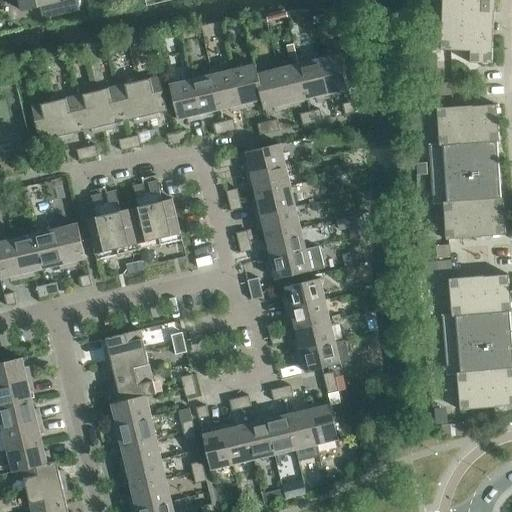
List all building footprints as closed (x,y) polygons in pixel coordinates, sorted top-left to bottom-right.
[(42,6),(45,18),(80,11),(77,0),(65,0),(61,1),(60,0),(19,0),(22,11),(42,6)] [(442,0),(441,50),(470,51),(470,63),(492,64),(494,12),(495,12),(495,0),(442,0)] [(341,54),(320,59),(329,97),(341,95),(340,91),(350,88),(341,54)] [(320,59),(299,64),(307,99),(316,96),(317,100),(329,97),(320,59)] [(255,64),(233,69),(243,108),(253,105),(253,101),(262,99),(263,99),(257,74),(258,73),(255,64)] [(299,64),(278,69),(287,107),(299,105),(298,101),(307,99),(299,64)] [(233,69),(212,74),(221,109),(230,107),(231,111),(243,108),(233,69)] [(278,69),(258,73),(257,74),(263,99),(262,99),(264,109),(274,107),(275,110),(287,107),(278,69)] [(426,85),(438,84),(437,72),(426,73),(426,85)] [(212,74),(191,79),(201,118),(213,115),(212,111),(221,109),(212,74)] [(160,76),(138,81),(147,120),(159,117),(158,113),(168,111),(160,76)] [(201,118),(191,79),(170,84),(178,119),(188,117),(189,121),(201,118)] [(138,81),(117,86),(125,121),(134,119),(135,123),(147,120),(138,81)] [(438,84),(439,95),(453,94),(452,83),(438,84)] [(117,86),(96,91),(105,130),(117,127),(116,123),(125,121),(117,86)] [(96,91),(75,96),(83,131),(92,129),(93,133),(105,130),(96,91)] [(75,96),(54,101),(63,140),(75,137),(74,133),(83,131),(75,96)] [(63,140),(54,101),(32,106),(40,141),(50,139),(51,143),(63,140)] [(343,104),(346,115),(356,113),(353,101),(343,104)] [(437,108),(440,146),(468,144),(469,164),(441,166),(442,182),(470,180),(472,200),(443,202),(446,239),(482,237),(482,236),(506,234),(503,197),(502,197),(498,142),(499,141),(497,104),(473,106),(473,105),(437,108)] [(320,109),(310,112),(313,123),(323,121),(320,109)] [(313,123),(310,112),(300,114),(303,125),(313,123)] [(233,119),(224,121),(226,133),(236,130),(233,119)] [(277,120),(267,122),(270,133),(279,131),(277,120)] [(226,133),(224,121),(213,124),(215,135),(226,133)] [(270,133),(267,122),(257,124),(260,136),(270,133)] [(186,130),(177,132),(179,144),(189,141),(186,130)] [(179,144),(177,132),(167,135),(169,146),(179,144)] [(138,135),(129,137),(131,149),(141,146),(138,135)] [(131,149),(129,137),(119,140),(121,151),(131,149)] [(244,162),(247,174),(285,165),(280,143),(246,151),(248,161),(244,162)] [(96,145),(87,147),(89,158),(99,156),(96,145)] [(89,158),(87,147),(77,150),(79,161),(89,158)] [(44,157),(47,169),(56,166),(54,155),(44,157)] [(218,158),(221,168),(232,166),(230,156),(218,158)] [(348,163),(332,166),(334,175),(350,172),(348,163)] [(254,185),(256,194),(290,186),(285,165),(247,174),(250,186),(254,185)] [(158,180),(147,183),(160,239),(181,234),(173,199),(163,201),(158,180)] [(139,206),(130,209),(138,244),(160,239),(147,183),(134,186),(139,206)] [(254,204),(257,216),(295,207),(290,186),(256,194),(258,203),(254,204)] [(226,191),(228,201),(240,198),(237,188),(226,191)] [(116,190),(104,193),(117,249),(138,244),(130,209),(121,211),(116,190)] [(117,249),(104,193),(92,196),(97,216),(87,219),(95,254),(117,249)] [(240,198),(228,201),(231,211),(242,208),(240,198)] [(321,203),(313,205),(314,211),(323,209),(321,203)] [(264,227),(266,236),(300,228),(295,207),(257,216),(260,228),(264,227)] [(78,223),(56,228),(65,267),(77,264),(76,260),(86,258),(78,223)] [(56,228),(35,233),(43,268),(52,266),(53,270),(65,267),(56,228)] [(264,246),(267,258),(306,249),(300,228),(266,236),(268,245),(264,246)] [(236,233),(238,243),(250,240),(247,230),(236,233)] [(35,233),(14,238),(23,277),(35,274),(34,270),(43,268),(35,233)] [(23,277),(14,238),(0,241),(0,277),(0,278),(10,276),(11,280),(23,277)] [(250,240),(238,243),(241,253),(252,250),(250,240)] [(147,249),(142,254),(143,261),(150,263),(155,259),(154,252),(147,249)] [(306,249),(267,258),(270,270),(274,269),(276,279),(311,271),(306,249)] [(354,253),(344,256),(346,266),(357,263),(354,253)] [(80,277),(82,288),(92,286),(90,274),(80,277)] [(449,278),(452,316),(480,314),(482,334),(454,336),(455,352),(483,350),(485,370),(457,372),(460,410),(496,407),(496,406),(511,404),(511,328),(511,311),(509,274),(485,276),(485,275),(449,278)] [(247,280),(250,290),(261,287),(259,278),(247,280)] [(284,297),(286,308),(325,299),(320,278),(285,286),(288,296),(284,297)] [(57,282),(47,284),(50,296),(59,293),(57,282)] [(50,296),(47,284),(37,287),(40,298),(50,296)] [(261,287),(250,290),(252,300),(263,297),(261,287)] [(4,295),(7,306),(17,303),(14,292),(4,295)] [(293,320),(295,329),(330,320),(325,299),(286,308),(289,321),(293,320)] [(293,339),(296,351),(335,342),(330,320),(295,329),(297,338),(293,339)] [(268,325),(270,335),(282,332),(279,323),(268,325)] [(104,348),(107,360),(146,351),(141,330),(106,338),(108,348),(104,348)] [(171,335),(173,345),(185,342),(182,332),(171,335)] [(282,332),(270,335),(273,345),(284,343),(282,332)] [(185,342),(173,345),(176,355),(187,352),(185,342)] [(335,342),(296,351),(299,363),(303,362),(305,372),(340,363),(335,342)] [(114,371),(116,380),(151,372),(146,351),(107,360),(110,372),(114,371)] [(0,362),(0,385),(32,378),(29,366),(25,367),(22,357),(0,362)] [(323,374),(326,384),(337,381),(335,371),(323,374)] [(114,390),(117,402),(117,403),(147,396),(156,394),(151,372),(116,380),(118,390),(114,390)] [(181,377),(184,388),(195,385),(192,374),(181,377)] [(0,385),(0,407),(33,400),(30,391),(34,390),(32,378),(0,385)] [(337,381),(326,384),(328,394),(339,391),(337,381)] [(195,385),(184,388),(186,397),(197,394),(195,385)] [(291,385),(281,387),(284,399),(294,396),(291,385)] [(284,399),(281,387),(271,390),(274,401),(284,399)] [(249,395),(239,397),(242,409),(252,406),(249,395)] [(110,414),(113,426),(152,417),(147,396),(117,403),(117,402),(112,403),(114,413),(110,414)] [(242,409),(239,397),(229,400),(232,411),(242,409)] [(0,407),(0,417),(3,429),(42,420),(39,408),(35,409),(33,400),(0,407)] [(319,402),(308,405),(317,444),(339,439),(330,404),(320,406),(319,402)] [(196,408),(199,419),(209,417),(206,405),(196,408)] [(296,412),(287,414),(296,449),(317,444),(308,405),(296,408),(296,412)] [(190,408),(179,411),(181,422),(192,420),(190,408)] [(277,412),(266,415),(275,454),(296,449),(287,414),(278,416),(277,412)] [(254,422),(245,424),(254,459),(275,454),(266,415),(254,418),(254,422)] [(120,437),(122,446),(157,438),(152,417),(113,426),(116,438),(120,437)] [(3,429),(8,450),(43,442),(40,433),(44,432),(42,420),(3,429)] [(181,422),(184,431),(195,429),(192,420),(181,422)] [(234,423),(223,425),(233,464),(254,459),(245,424),(235,427),(234,423)] [(442,425),(443,437),(466,435),(465,423),(442,425)] [(233,464),(223,425),(211,428),(212,432),(203,434),(211,469),(233,464)] [(195,429),(184,431),(186,442),(197,439),(195,429)] [(120,456),(123,468),(162,459),(157,438),(122,446),(124,455),(120,456)] [(13,472),(22,470),(22,469),(51,462),(49,450),(45,451),(43,442),(8,450),(13,472)] [(129,479),(132,488),(166,480),(162,459),(123,468),(126,480),(129,479)] [(22,469),(22,470),(27,490),(66,481),(63,469),(59,470),(57,460),(51,462),(22,469)] [(192,464),(194,473),(204,471),(202,461),(192,464)] [(204,471),(194,473),(196,483),(207,480),(204,471)] [(130,498),(133,510),(172,501),(166,480),(132,488),(134,497),(130,498)] [(27,490),(32,511),(67,503),(65,494),(69,493),(66,481),(27,490)] [(290,484),(282,486),(286,500),(293,498),(290,484)] [(283,489),(273,492),(275,501),(285,499),(283,489)] [(174,511),(172,501),(133,510),(133,511),(174,511)] [(32,511),(73,511),(70,511),(68,511),(67,503),(32,511)]
